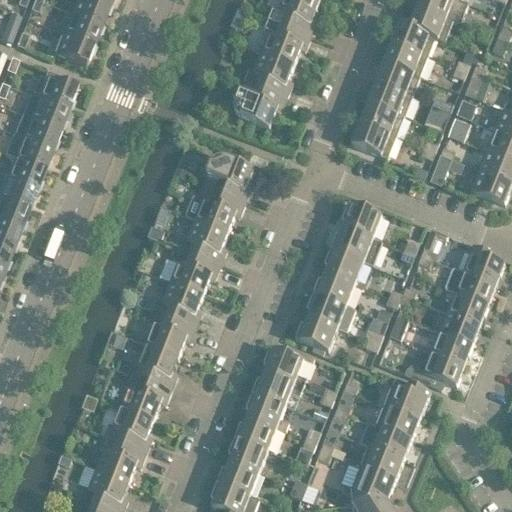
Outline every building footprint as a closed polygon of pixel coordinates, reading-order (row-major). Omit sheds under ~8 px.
[(28,0),(19,0),(17,7),(25,10),(28,0)] [(77,0),(71,16),(102,28),(110,8),(90,0),(77,0)] [(268,22),(311,39),(317,23),(312,21),(319,5),(304,0),(282,0),(278,11),(273,9),(268,22)] [(420,0),(417,9),(453,23),(460,26),(468,6),(460,3),(452,0),(420,0)] [(42,4),(38,3),(34,1),(30,12),(38,15),(42,4)] [(453,23),(417,9),(409,28),(409,29),(435,40),(435,41),(444,45),(453,23)] [(249,15),(238,11),(231,29),(242,33),(249,15)] [(71,16),(63,35),(63,36),(94,48),(102,28),(71,16)] [(311,39),(268,22),(263,34),(268,36),(260,55),(294,68),(300,52),(305,54),(311,39)] [(427,60),(435,41),(435,40),(409,29),(409,28),(400,24),(392,46),(427,60)] [(483,27),(480,34),(492,39),(494,32),(483,27)] [(497,41),(508,45),(511,35),(511,31),(502,28),(497,41)] [(3,43),(11,45),(15,33),(16,33),(8,30),(3,43)] [(62,34),(62,35),(54,56),(86,69),(94,48),(63,36),(63,35),(62,34)] [(478,41),(489,46),(492,39),(480,34),(478,41)] [(21,35),(16,48),(23,51),(29,38),(21,35)] [(508,45),(497,41),(492,54),(503,58),(508,45)] [(419,80),(427,60),(392,46),(384,66),(419,80)] [(288,84),(294,68),(260,55),(253,74),(249,72),(244,84),(286,101),(292,85),(288,84)] [(18,63),(11,60),(6,73),(13,76),(18,63)] [(455,71),(466,75),(469,68),(457,64),(455,71)] [(419,80),(384,66),(376,86),(412,100),(419,80)] [(466,75),(455,71),(452,78),(463,83),(466,75)] [(472,77),(482,82),(485,75),(474,71),(472,77)] [(482,82),(472,77),(464,97),(475,102),(482,82)] [(69,112),(77,92),(45,79),(44,80),(39,78),(33,94),(38,96),(36,99),(69,112)] [(280,117),(286,101),(244,84),(234,107),(239,109),(242,116),(240,120),(269,132),(275,115),(280,117)] [(1,86),(0,87),(0,100),(3,102),(8,89),(1,86)] [(404,120),(412,100),(376,86),(368,106),(404,120)] [(22,117),(61,132),(69,112),(36,99),(29,97),(22,117)] [(462,103),(456,117),(470,123),(476,108),(462,103)] [(439,111),(450,115),(453,108),(442,104),(439,111)] [(396,140),(404,120),(368,106),(360,126),(396,140)] [(450,115),(439,111),(436,118),(448,123),(450,115)] [(511,139),(511,116),(511,115),(503,112),(495,133),(511,139)] [(61,132),(22,117),(21,117),(14,137),(22,140),(53,152),(61,132)] [(454,121),(448,137),(461,143),(468,126),(454,121)] [(396,140),(360,126),(352,147),(387,161),(396,140)] [(487,153),(511,162),(511,139),(495,133),(487,153)] [(14,160),(45,172),(53,152),(22,140),(14,160)] [(423,151),(435,155),(437,148),(426,144),(423,151)] [(420,159),(431,163),(435,155),(423,151),(420,159)] [(443,151),(440,157),(451,162),(454,155),(443,151)] [(511,186),(511,162),(487,153),(479,173),(511,186)] [(440,157),(437,165),(448,169),(451,162),(440,157)] [(6,180),(37,193),(45,172),(14,160),(6,180)] [(211,166),(207,178),(205,177),(201,188),(245,206),(251,190),(246,188),(253,172),(224,160),(223,165),(216,168),(211,166)] [(174,177),(184,181),(187,174),(177,169),(174,177)] [(504,207),(511,187),(511,186),(479,173),(471,194),(504,207)] [(433,186),(440,189),(444,178),(434,174),(429,185),(433,186)] [(0,195),(0,201),(29,213),(37,193),(6,180),(0,195)] [(202,203),(194,222),(228,235),(234,220),(239,221),(245,206),(201,188),(196,201),(202,203)] [(0,224),(21,233),(29,213),(0,201),(0,224)] [(346,223),(343,230),(372,242),(382,219),(348,205),(342,222),(346,223)] [(160,210),(156,229),(173,233),(177,214),(160,210)] [(222,251),(228,235),(194,222),(187,241),(176,237),(172,249),(220,268),(226,253),(222,251)] [(0,247),(13,253),(21,233),(0,224),(0,247)] [(165,235),(152,230),(148,240),(161,245),(165,235)] [(336,236),(330,251),(364,264),(373,268),(382,246),(372,242),(343,230),(341,238),(336,236)] [(432,254),(440,235),(431,232),(421,258),(432,263),(436,264),(439,257),(432,254)] [(409,242),(406,248),(404,254),(414,259),(419,246),(409,242)] [(13,253),(0,247),(0,270),(5,273),(13,253)] [(504,267),(493,262),(495,257),(473,248),(463,275),(496,288),(504,267)] [(214,284),(220,268),(172,249),(167,262),(177,266),(170,285),(203,298),(209,282),(214,284)] [(355,287),(364,264),(330,251),(324,266),(329,268),(326,275),(355,287)] [(400,262),(411,266),(414,259),(404,254),(400,262)] [(432,263),(421,258),(418,266),(429,270),(432,263)] [(455,295),(488,308),(496,288),(463,275),(452,271),(445,291),(455,295)] [(346,309),(355,287),(326,275),(323,282),(318,281),(312,296),(346,309)] [(158,302),(153,314),(195,331),(202,315),(197,313),(203,298),(170,285),(162,303),(158,302)] [(402,298),(413,302),(416,294),(405,290),(402,297),(402,298)] [(399,304),(402,298),(402,297),(391,293),(388,300),(399,304)] [(447,315),(480,328),(488,308),(455,295),(447,315)] [(355,313),(346,309),(312,296),(306,311),(311,313),(308,320),(337,331),(346,335),(355,313)] [(413,302),(402,298),(399,304),(399,305),(410,309),(413,302)] [(399,304),(388,300),(385,307),(396,312),(399,305),(399,304)] [(376,321),(378,321),(388,325),(392,315),(380,311),(376,321)] [(189,346),(195,331),(153,314),(148,326),(153,328),(145,347),(179,360),(185,345),(189,346)] [(480,328),(447,315),(439,335),(472,348),(480,328)] [(408,323),(397,319),(389,339),(400,344),(408,323)] [(294,341),(313,349),(311,354),(322,358),(324,353),(328,355),(337,331),(308,320),(305,327),(301,325),(294,341)] [(388,325),(378,321),(374,331),(384,335),(388,325)] [(109,344),(131,352),(135,342),(113,334),(109,344)] [(439,335),(431,355),(464,369),(472,348),(439,335)] [(368,344),(379,348),(381,341),(370,337),(368,344)] [(379,348),(368,344),(365,352),(376,356),(379,348)] [(133,364),(128,376),(171,393),(177,377),(172,376),(179,360),(145,347),(138,366),(133,364)] [(268,368),(265,375),(303,390),(314,362),(291,352),(289,357),(270,350),(263,366),(268,368)] [(441,392),(444,385),(456,390),(464,369),(431,355),(424,373),(409,368),(405,371),(403,377),(411,381),(441,392)] [(303,390),(265,375),(262,382),(258,381),(252,396),(285,409),(290,396),(299,399),(303,390)] [(120,409),(154,423),(160,407),(165,409),(171,393),(128,376),(123,389),(128,390),(120,409)] [(383,409),(419,423),(430,395),(395,381),(383,409)] [(346,386),(343,393),(354,398),(357,390),(346,386)] [(325,390),(322,398),(333,403),(337,395),(325,390)] [(280,422),(285,409),(252,396),(246,411),(250,413),(247,420),(276,431),(285,435),(289,426),(280,422)] [(331,409),(333,403),(322,398),(319,405),(331,409)] [(335,413),(346,417),(349,410),(338,406),(335,413)] [(154,423),(120,409),(113,428),(108,427),(104,439),(146,456),(152,440),(148,438),(154,423)] [(375,429),(411,443),(419,423),(383,409),(375,429)] [(325,425),(328,416),(316,411),(313,420),(325,425)] [(346,417),(335,413),(332,421),(343,425),(346,417)] [(240,425),(234,440),(267,454),(276,431),(247,420),(244,427),(240,425)] [(359,446),(367,449),(403,463),(411,443),(375,429),(367,426),(359,446)] [(305,443),(316,447),(321,435),(310,431),(305,443)] [(96,472),(129,485),(135,469),(140,471),(146,456),(104,439),(99,451),(103,453),(96,472)] [(259,476),(267,454),(234,440),(228,456),(232,457),(230,464),(259,476)] [(316,447),(305,443),(302,450),(313,455),(316,447)] [(320,453),(330,458),(333,450),(322,446),(320,453)] [(359,469),(395,483),(403,463),(367,449),(359,469)] [(345,455),(333,450),(330,458),(342,462),(345,455)] [(330,458),(320,453),(317,460),(327,464),(330,458)] [(60,461),(57,471),(66,474),(70,465),(60,461)] [(216,485),(250,498),(259,476),(230,464),(227,472),(222,470),(216,485)] [(351,491),(352,507),(387,503),(395,483),(359,469),(351,491)] [(79,501),(105,511),(123,511),(128,502),(123,501),(129,485),(96,472),(88,491),(84,489),(79,501)] [(292,489),(304,494),(307,486),(295,482),(292,489)] [(245,511),(250,498),(216,485),(210,500),(215,502),(212,510),(216,511),(245,511)] [(304,494),(292,489),(289,497),(301,501),(304,494)] [(105,511),(79,501),(74,511),(105,511)] [(352,511),(392,511),(387,503),(352,507),(352,511)]
